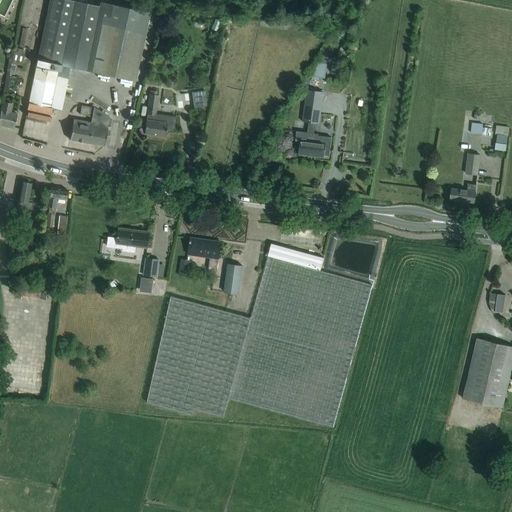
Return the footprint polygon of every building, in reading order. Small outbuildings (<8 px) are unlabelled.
[(134,82),(149,12),(100,2),(99,6),(71,0),(49,0),(29,99),(27,109),(50,114),(61,66),(134,82)] [(215,18),(211,28),(216,30),(220,20),(215,18)] [(33,30),(22,28),(19,46),(29,48),(33,30)] [(11,63),(9,74),(14,75),(16,65),(21,66),(25,51),(15,48),(11,63)] [(311,76),(325,78),(327,64),(318,62),(311,76)] [(172,87),(184,88),(185,79),(173,78),(172,87)] [(198,91),(191,92),(192,96),(193,108),(206,106),(204,90),(198,91)] [(300,141),(300,144),(298,154),(307,156),(308,154),(315,155),(315,157),(324,158),(324,156),(328,156),(329,157),(331,138),(319,136),(319,134),(313,133),(315,123),(319,124),(323,92),(307,90),(303,121),(309,122),(307,132),(297,131),(295,141),(296,141),(296,140),(300,141)] [(145,123),(144,133),(165,136),(166,130),(174,131),(176,117),(159,115),(156,114),(158,95),(149,94),(147,114),(146,120),(145,123)] [(1,110),(0,112),(0,124),(14,128),(17,113),(10,112),(12,104),(2,102),(1,110)] [(108,125),(109,117),(93,107),(93,108),(81,105),(80,115),(92,117),(91,122),(73,119),(69,139),(104,146),(106,136),(109,137),(110,130),(107,129),(108,125)] [(50,117),(26,111),(25,117),(49,122),(50,117)] [(482,125),(472,123),(471,133),(481,134),(482,125)] [(495,135),(497,135),(497,143),(507,145),(507,136),(509,127),(496,126),(495,135)] [(480,155),(468,154),(465,174),(477,175),(480,155)] [(27,202),(29,193),(31,183),(22,181),(16,208),(17,209),(14,221),(16,222),(15,223),(16,224),(15,229),(22,231),(26,208),(31,209),(33,203),(27,202)] [(452,188),(452,189),(450,199),(474,202),(475,192),(476,185),(468,184),(467,190),(452,188)] [(50,187),(49,197),(47,207),(49,207),(48,214),(47,214),(45,226),(53,227),(54,211),(56,198),(65,200),(67,189),(50,187)] [(67,217),(61,216),(59,216),(57,234),(65,235),(67,217)] [(119,228),(118,238),(108,237),(107,247),(123,249),(123,251),(136,253),(136,247),(147,248),(149,232),(134,230),(134,231),(130,230),(119,228)] [(190,238),(189,248),(188,254),(210,257),(208,269),(217,270),(221,242),(190,238)] [(333,427),(369,294),(372,284),(320,270),(323,257),(271,243),(251,318),(171,296),(146,402),(193,415),(195,409),(223,417),(229,398),(333,427)] [(146,258),(143,276),(157,278),(159,260),(146,258)] [(228,264),(227,273),(224,292),(238,294),(241,275),(242,266),(228,264)] [(59,277),(56,277),(47,276),(46,286),(58,287),(59,277)] [(511,346),(477,338),(475,348),(463,398),(502,408),(511,366),(511,346)] [(44,393),(44,384),(18,384),(18,393),(44,393)]
